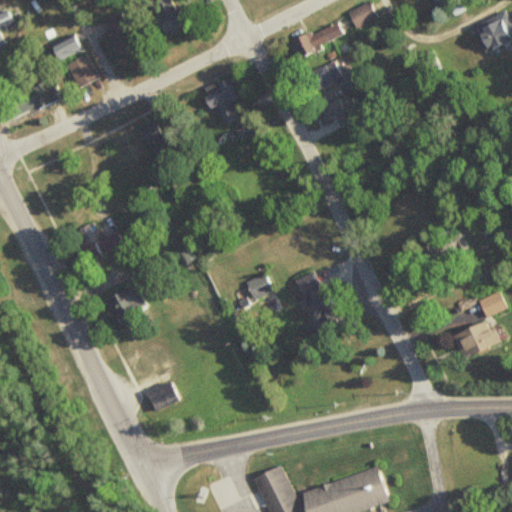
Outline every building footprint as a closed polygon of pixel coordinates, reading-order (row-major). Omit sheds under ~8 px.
[(149,0),(162,31),(180,23),(170,0),(149,0)] [(345,10),(364,0),(368,0),(376,15),(354,26),(345,10)] [(0,22),(15,16),(9,3),(0,7),(0,22)] [(464,26),(502,7),(511,25),(511,32),(508,34),(511,40),(479,56),(464,26)] [(174,40),(197,26),(188,12),(165,26),(174,40)] [(117,53),(135,45),(121,15),(103,22),(117,53)] [(291,40),(334,17),(342,31),(298,54),(291,40)] [(50,44),(55,59),(79,49),(73,35),(50,44)] [(72,87),(95,75),(84,54),(61,65),(72,87)] [(310,91),(340,76),(331,56),(301,71),(310,91)] [(0,119),(57,100),(50,80),(0,98),(0,119)] [(208,94),(233,82),(242,102),(232,106),(238,121),(224,128),(208,94)] [(321,115),(333,110),(339,123),(357,115),(345,90),(316,104),(321,115)] [(138,135),(159,124),(168,142),(147,153),(138,135)] [(96,246),(98,245),(108,256),(124,241),(105,221),(88,237),(96,246)] [(295,275),(313,267),(331,309),(316,323),(295,275)] [(246,276),(268,270),(274,288),(252,295),(246,276)] [(99,300),(133,283),(148,313),(114,330),(99,300)] [(481,303),(500,293),(509,310),(489,320),(481,303)] [(461,354),(498,339),(493,325),(487,328),(483,319),(452,331),(461,354)] [(144,389),(167,378),(177,397),(154,409),(144,389)] [(268,511),(250,477),(279,464),(298,503),(300,489),(375,463),(387,499),(348,511),(268,511)]
